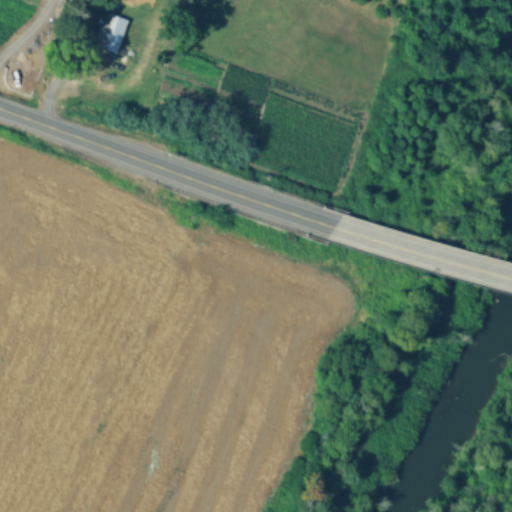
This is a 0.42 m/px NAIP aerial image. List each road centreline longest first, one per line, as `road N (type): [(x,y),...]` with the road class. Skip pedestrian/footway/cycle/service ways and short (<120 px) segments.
road 1 (primary): [(330,226),(0,109)]
road 2 (primary): [(511,278),(330,226)]
